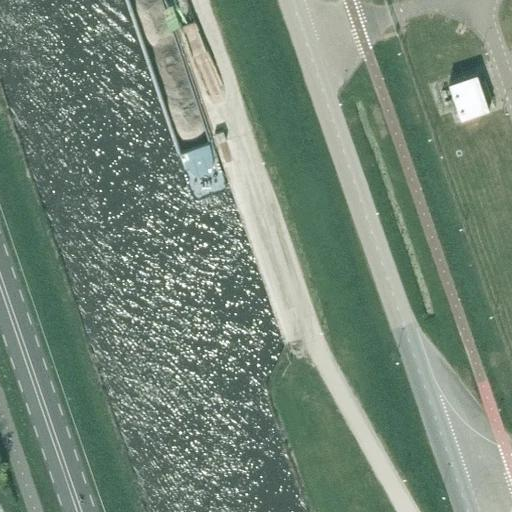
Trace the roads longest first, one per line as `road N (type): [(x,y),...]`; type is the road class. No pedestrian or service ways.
road 1 (unclassified): [(467,511),(289,0)]
road 2 (primary): [(79,511),(0,279)]
